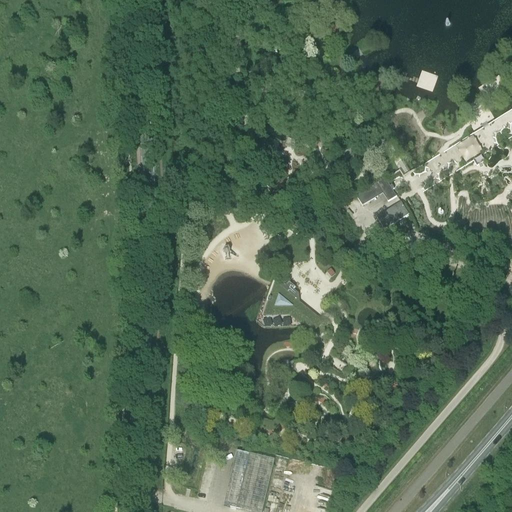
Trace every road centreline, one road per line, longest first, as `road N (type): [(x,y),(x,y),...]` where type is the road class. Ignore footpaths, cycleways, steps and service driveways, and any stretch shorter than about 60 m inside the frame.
road 1 (tertiary): [(132,511),(148,288),(136,0)]
road 2 (unclassified): [(511,377),(395,511)]
